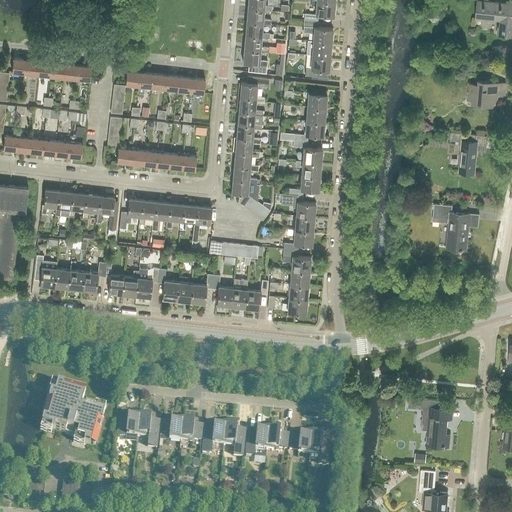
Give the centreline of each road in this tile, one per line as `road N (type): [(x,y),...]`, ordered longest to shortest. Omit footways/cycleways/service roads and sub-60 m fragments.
road 1 (residential): [(341,347),(335,289),(359,0)]
road 2 (residential): [(478,479),(495,312)]
road 3 (tertiary): [(207,335),(41,315)]
road 4 (tertiary): [(495,312),(341,347)]
road 5 (residential): [(201,395),(341,409)]
road 6 (tertiary): [(341,347),(207,335)]
road 7 (residential): [(98,179),(110,56)]
road 8 (residential): [(212,191),(223,69)]
